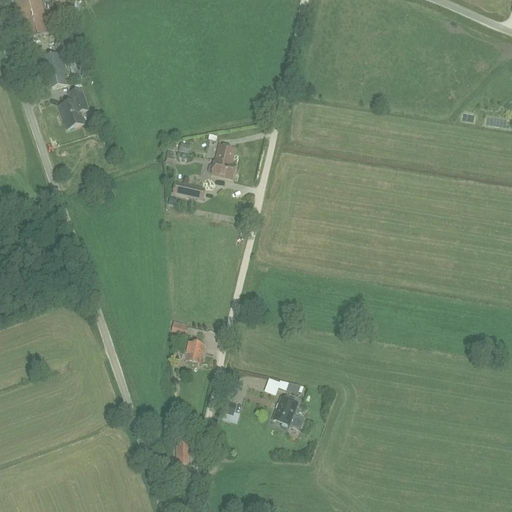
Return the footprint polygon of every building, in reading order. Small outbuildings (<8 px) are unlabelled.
[(5,0),(17,42),(49,35),(40,0),(5,0)] [(55,49),(73,47),(72,34),(61,35),(62,43),(54,44),(55,49)] [(46,92),(69,87),(62,55),(39,61),(46,92)] [(80,64),(72,66),(76,81),(84,79),(80,64)] [(81,115),(89,112),(81,90),(67,95),(69,104),(58,108),(66,133),(85,127),(81,115)] [(181,152),(190,154),(192,147),(183,145),(181,152)] [(220,146),(217,162),(216,161),(214,167),(212,167),(210,168),(209,173),(210,175),(213,175),(212,176),(233,181),(237,166),(232,165),(236,150),(220,146)] [(165,162),(173,164),(176,155),(167,153),(165,162)] [(176,184),(174,194),(193,198),(196,188),(176,184)] [(99,201),(114,196),(112,188),(96,194),(99,201)] [(172,333),(186,336),(188,328),(174,324),(172,333)] [(205,347),(187,343),(184,355),(187,356),(186,363),(201,366),(205,347)] [(295,390),(291,400),(300,403),(304,393),(295,390)] [(298,405),(282,399),(273,421),(290,427),(298,405)] [(231,417),(234,407),(224,404),(221,415),(231,417)] [(178,464),(189,463),(188,425),(176,426),(178,464)] [(242,464),(251,466),(252,458),(243,456),(242,464)]
